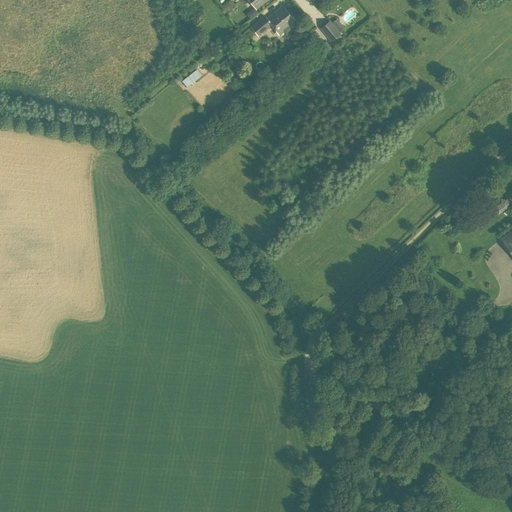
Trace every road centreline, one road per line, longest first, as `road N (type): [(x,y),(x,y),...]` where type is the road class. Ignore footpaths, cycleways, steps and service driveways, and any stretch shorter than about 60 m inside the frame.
road 1 (track): [(511,507),(468,491),(318,393),(316,338)]
road 2 (track): [(316,338),(511,150)]
